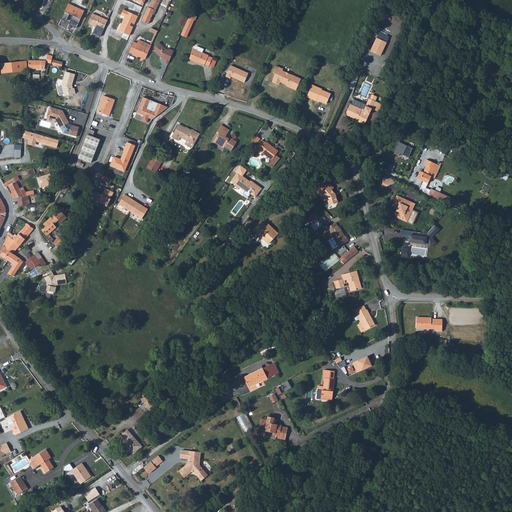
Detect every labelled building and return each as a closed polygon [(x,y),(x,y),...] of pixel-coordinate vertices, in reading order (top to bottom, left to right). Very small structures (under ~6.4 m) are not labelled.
[(137,17),(138,18),(144,0),(133,0),(127,12),(137,17)] [(142,21),(148,24),(152,15),(155,14),(158,3),(152,0),(149,7),(148,7),(142,21)] [(65,3),(59,18),(63,20),(66,14),(70,15),(66,23),(74,27),(81,10),(65,3)] [(101,29),(106,18),(91,11),(87,19),(88,20),(88,22),(97,26),(96,27),(101,29)] [(128,36),(137,17),(127,12),(117,30),(128,36)] [(187,16),(180,32),(185,35),(193,18),(187,16)] [(373,34),(383,39),(385,33),(375,29),(373,34)] [(373,34),(367,48),(377,53),(383,39),(373,34)] [(127,52),(143,59),(149,45),(136,39),(134,42),(131,41),(127,52)] [(161,62),(166,64),(171,51),(166,49),(165,51),(157,43),(153,46),(154,47),(151,50),(158,59),(162,61),(161,62)] [(204,62),(209,64),(212,56),(207,54),(208,53),(202,50),(203,47),(197,44),(194,45),(188,58),(194,60),(195,59),(204,63),(204,62)] [(23,68),(22,58),(0,60),(0,64),(2,64),(2,70),(23,68)] [(272,78),(274,79),(281,82),(280,83),(290,87),(295,76),(276,68),(277,66),(270,63),(267,70),(269,71),(267,77),(268,77),(267,79),(270,81),(272,78)] [(229,64),(224,75),(230,78),(231,75),(242,80),(246,71),(229,64)] [(75,73),(66,70),(61,83),(64,94),(75,92),(74,86),(72,87),(71,82),(72,80),(73,80),(75,73)] [(302,95),(312,99),(312,98),(320,101),(325,92),(316,88),(316,87),(307,83),(302,95)] [(113,98),(102,95),(97,111),(108,115),(113,98)] [(372,98),(367,95),(366,95),(360,107),(347,101),(343,110),(344,113),(355,117),(355,120),(361,123),(369,105),(372,98)] [(158,103),(155,111),(148,108),(151,101),(143,97),(136,113),(142,116),(140,121),(146,123),(149,117),(152,119),(168,108),(158,103)] [(377,100),(372,98),(369,105),(374,107),(377,100)] [(49,106),(46,116),(55,118),(59,126),(68,121),(62,110),(49,106)] [(196,142),(202,131),(194,127),(193,129),(180,121),(173,134),(180,138),(182,135),(188,138),(196,142)] [(77,125),(72,124),(69,126),(67,133),(75,135),(77,125)] [(88,128),(77,157),(90,163),(99,139),(92,136),(94,130),(88,128)] [(223,140),(224,138),(227,133),(218,128),(214,135),(216,136),(211,145),(221,151),(222,150),(229,154),(234,144),(227,140),(226,142),(223,140)] [(61,138),(24,129),(23,136),(59,146),(61,138)] [(260,136),(257,134),(252,140),(256,142),(260,136)] [(261,150),(268,141),(266,140),(265,140),(262,138),(256,145),(260,147),(259,149),(261,150)] [(125,169),(135,143),(127,139),(123,149),(122,153),(123,154),(122,157),(120,156),(114,154),(110,163),(125,169)] [(271,144),(268,141),(261,150),(264,153),(271,144)] [(399,142),(395,152),(409,157),(412,147),(399,142)] [(22,144),(14,144),(14,149),(15,149),(14,157),(20,157),(22,144)] [(278,150),(271,144),(264,153),(271,159),(278,150)] [(163,158),(155,153),(149,166),(157,170),(163,158)] [(415,178),(425,183),(432,171),(435,172),(438,166),(426,160),(423,165),(425,165),(422,172),(419,170),(415,178)] [(12,194),(13,194),(18,194),(29,192),(34,191),(33,187),(26,188),(25,185),(21,185),(17,177),(20,175),(19,172),(18,172),(15,168),(6,174),(8,177),(4,179),(6,183),(8,182),(12,189),(10,190),(12,194)] [(251,182),(237,171),(230,180),(235,183),(234,184),(237,187),(239,186),(244,190),(246,190),(253,196),(260,188),(252,182),(251,182)] [(37,176),(39,188),(53,186),(51,174),(37,176)] [(103,175),(100,180),(110,184),(112,179),(103,175)] [(394,180),(383,175),(379,183),(380,186),(393,182),(394,180)] [(330,183),(320,193),(323,196),(325,194),(328,196),(330,203),(337,201),(335,192),(332,188),(333,186),(330,183)] [(94,191),(89,201),(96,205),(98,202),(106,206),(113,192),(105,188),(101,194),(100,194),(94,191)] [(426,194),(451,206),(454,201),(429,188),(426,194)] [(18,194),(20,202),(31,200),(29,192),(18,194)] [(147,207),(125,192),(118,201),(141,217),(147,207)] [(401,220),(405,218),(412,203),(394,194),(389,204),(395,208),(396,210),(394,215),(395,218),(401,220)] [(406,218),(411,220),(417,209),(412,206),(406,218)] [(66,213),(61,208),(55,213),(53,211),(42,221),(44,223),(42,226),(52,237),(55,235),(49,229),(53,226),(50,223),(58,216),(61,219),(66,213)] [(319,217),(314,211),(307,218),(312,223),(310,225),(315,231),(323,224),(317,218),(319,217)] [(279,230),(267,220),(266,222),(261,218),(254,227),(270,240),(279,230)] [(342,234),(343,234),(339,226),(338,227),(336,222),(326,228),(329,232),(330,231),(334,237),(328,240),(333,249),(348,240),(346,235),(344,236),(343,236),(342,234)] [(26,223),(21,230),(27,235),(32,229),(32,228),(26,223)] [(402,230),(401,237),(410,239),(409,241),(425,244),(425,241),(430,247),(436,243),(432,237),(438,229),(434,225),(427,234),(402,230)] [(8,250),(3,258),(10,262),(16,256),(13,254),(27,235),(21,230),(16,236),(14,235),(12,236),(8,233),(2,247),(8,250)] [(54,239),(60,244),(68,235),(61,230),(54,239)] [(349,249),(353,254),(358,249),(355,244),(349,249)] [(20,250),(25,256),(28,255),(26,253),(28,251),(24,247),(20,250)] [(29,269),(30,269),(40,263),(44,260),(36,249),(28,255),(25,256),(22,258),(25,263),(29,269)] [(343,254),(347,259),(353,254),(349,249),(343,254)] [(333,253),(319,264),(326,272),(339,260),(333,253)] [(16,256),(10,262),(13,264),(14,264),(18,259),(19,258),(16,256)] [(13,264),(10,268),(7,273),(11,276),(17,266),(14,264),(13,264)] [(64,284),(64,279),(65,274),(61,273),(56,272),(52,266),(51,267),(46,270),(45,271),(49,277),(48,283),(47,287),(51,288),(56,290),(57,282),(62,283),(64,284)] [(361,286),(356,268),(341,273),(342,277),(334,280),(336,287),(344,285),(343,282),(348,281),(351,289),(361,286)] [(356,307),(362,320),(366,328),(374,323),(371,317),(372,317),(367,307),(366,308),(364,303),(356,307)] [(432,315),(418,314),(417,326),(438,326),(438,329),(443,329),(444,316),(432,316),(432,315)] [(366,328),(362,320),(358,322),(361,330),(366,328)] [(372,364),(367,355),(352,362),(356,372),(372,364)] [(246,372),(252,382),(275,369),(269,358),(246,372)] [(317,397),(321,397),(321,398),(332,400),(335,379),(334,379),(335,371),(325,369),(324,378),(325,378),(324,385),(318,385),(317,397)] [(158,404),(149,392),(143,397),(152,408),(158,404)] [(16,425),(14,426),(17,431),(30,426),(28,420),(27,421),(24,416),(23,416),(22,415),(25,414),(22,408),(7,414),(10,421),(14,419),(16,425)] [(270,430),(280,432),(282,427),(276,425),(276,423),(267,421),(269,415),(262,414),(261,417),(255,416),(253,427),(269,431),(270,431),(270,430)] [(145,446),(131,429),(122,436),(136,453),(145,446)] [(279,439),(280,432),(270,430),(270,431),(269,431),(269,433),(273,434),(272,438),(279,439)] [(4,449),(10,446),(8,442),(2,444),(1,442),(0,441),(0,453),(6,451),(4,449)] [(30,456),(31,458),(38,454),(42,460),(47,469),(55,464),(50,456),(52,454),(47,446),(30,456)] [(195,476),(201,471),(195,464),(197,452),(179,450),(178,457),(185,458),(185,463),(177,470),(182,476),(188,471),(191,471),(195,476)] [(38,454),(31,458),(35,464),(42,460),(38,454)] [(158,455),(143,467),(148,473),(155,467),(162,461),(158,455)] [(82,463),(71,471),(81,484),(92,477),(82,463)] [(28,485),(21,473),(12,478),(19,491),(28,485)] [(96,488),(84,495),(88,502),(97,497),(100,495),(96,488)] [(99,500),(97,497),(88,502),(93,511),(99,511),(104,509),(100,502),(100,503),(98,501),(99,500)]
